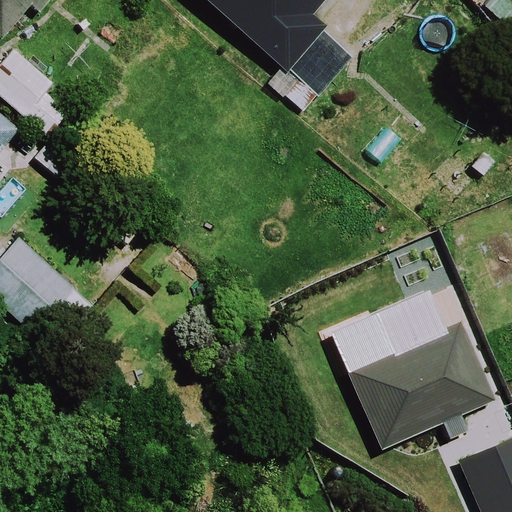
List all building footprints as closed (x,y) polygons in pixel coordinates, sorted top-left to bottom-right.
[(36,0),(0,0),(0,42),(36,0)] [(193,0),(274,68),(259,85),(292,112),(306,95),(316,103),(355,57),(313,21),(330,0),(193,0)] [(392,11),(380,0),(360,0),(347,15),(370,35),(392,11)] [(444,52),(421,35),(386,83),(408,100),(444,52)] [(73,107),(12,54),(0,67),(0,102),(44,141),(73,107)] [(0,153),(14,138),(0,125),(0,153)] [(0,262),(0,313),(23,334),(38,317),(65,341),(94,310),(19,242),(0,262)] [(481,402),(471,370),(441,379),(451,411),(481,402)]
